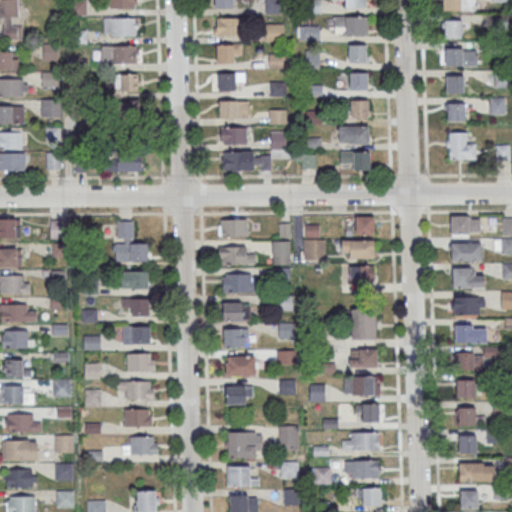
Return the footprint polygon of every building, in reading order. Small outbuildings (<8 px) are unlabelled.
[(18,0),(0,0),(0,39),(18,39),(18,0)] [(284,0),(265,0),(265,12),(284,12),(284,0)] [(442,0),(443,10),(474,10),(474,0),(442,0)] [(344,34),(367,34),(367,16),(334,16),(334,25),(344,25),(344,34)] [(236,35),(235,17),(214,18),(214,35),(236,35)] [(139,35),(139,18),(103,18),(103,35),(139,35)] [(462,20),(443,20),(443,37),(462,37),(462,20)] [(265,40),(283,40),(283,23),(265,23),(265,40)] [(304,40),(319,40),(319,25),(304,25),(304,40)] [(234,55),(241,55),(241,43),(216,43),(216,63),(234,63),(234,55)] [(367,43),(348,43),(348,61),(367,61),(367,43)] [(101,45),(101,63),(139,63),(139,45),(101,45)] [(477,65),(477,48),(445,47),(445,65),(477,65)] [(0,68),(16,69),(16,51),(0,51),(0,68)] [(319,51),(305,51),(305,67),(319,67),(319,51)] [(493,87),(511,87),(511,70),(493,70),(493,87)] [(350,89),(367,89),(367,71),(350,71),(350,89)] [(58,72),(42,72),(42,85),(58,85),(58,72)] [(244,72),(217,72),(217,90),(236,90),(236,82),(244,82),(244,72)] [(140,73),(119,73),(119,90),(140,90),(140,73)] [(446,93),(464,93),(464,75),(446,75),(446,93)] [(0,95),(26,95),(26,78),(0,78),(0,95)] [(505,113),(504,97),(489,97),(489,113),(505,113)] [(41,116),(61,116),(61,98),(41,98),(41,116)] [(350,117),(369,117),(369,99),(350,99),(350,117)] [(248,100),(218,100),(218,118),(248,118),(248,100)] [(141,101),(118,101),(118,121),(141,121),(141,101)] [(465,120),(465,102),(446,102),(446,120),(465,120)] [(0,122),(23,122),(23,105),(0,105),(0,122)] [(286,123),(286,109),(269,109),(269,123),(286,123)] [(369,125),(350,125),(350,143),(369,143),(369,125)] [(59,126),(46,126),(46,139),(59,139),(59,126)] [(246,126),(220,126),(220,143),(246,143),(246,126)] [(0,130),(0,148),(21,148),(21,131),(0,130)] [(475,142),(465,142),(465,131),(447,131),(447,158),(475,158),(475,142)] [(510,158),(510,144),(494,144),(495,158),(510,158)] [(0,151),(0,169),(24,170),(24,152),(0,151)] [(222,170),(270,170),(270,151),(222,151),(222,170)] [(352,169),(369,169),(369,151),(340,151),(340,161),(352,161),(352,169)] [(61,168),(61,152),(46,152),(46,168),(61,168)] [(142,171),(142,152),(103,152),(103,171),(142,171)] [(314,167),(314,154),(301,154),(301,167),(314,167)] [(374,235),(374,215),(355,215),(355,235),(374,235)] [(480,215),(450,215),(450,233),(480,233),(480,215)] [(511,216),(501,216),(502,234),(511,233),(511,216)] [(0,236),(20,237),(20,218),(0,217),(0,236)] [(220,236),(246,236),(246,218),(220,218),(220,236)] [(133,220),(117,220),(117,241),(130,241),(130,260),(147,260),(147,242),(133,242),(133,220)] [(511,237),(500,238),(500,253),(511,253),(511,237)] [(304,259),(324,259),(324,239),(304,239),(304,259)] [(374,258),(374,239),(342,239),(342,258),(374,258)] [(289,264),(289,240),(271,240),(271,264),(289,264)] [(451,260),(482,260),(482,242),(451,242),(451,260)] [(252,264),(252,246),(218,246),(218,264),(252,264)] [(21,247),(0,247),(0,266),(21,266),(21,247)] [(511,277),(511,262),(502,263),(502,278),(511,277)] [(374,266),(348,266),(348,282),(374,282),(374,266)] [(452,267),(452,287),(484,287),(484,276),(473,276),(473,267),(452,267)] [(148,270),(122,270),(122,288),(148,288),(148,270)] [(0,292),(29,293),(29,274),(0,273),(0,292)] [(222,273),(222,292),(253,292),(253,273),(222,273)] [(501,308),(511,308),(511,290),(501,291),(501,308)] [(484,296),(451,296),(451,314),(484,314),(484,296)] [(130,306),(130,315),(149,315),(149,297),(122,297),(122,306),(130,306)] [(248,302),(223,302),(223,320),(248,320),(248,302)] [(0,321),(35,321),(35,303),(0,303),(0,321)] [(350,339),(375,339),(375,309),(350,309),(350,339)] [(454,324),(454,342),(486,342),(486,324),(454,324)] [(150,326),(122,326),(122,344),(150,344),(150,326)] [(249,347),(248,328),(223,328),(223,347),(249,347)] [(1,347),(33,347),(33,329),(1,329),(1,347)] [(349,367),(377,367),(377,349),(349,349),(349,367)] [(292,362),(292,350),(277,350),(277,362),(292,362)] [(455,369),(483,369),(483,352),(455,352),(455,369)] [(126,354),(126,372),(153,372),(153,354),(126,354)] [(226,375),(255,375),(255,356),(226,356),(226,375)] [(21,358),(3,358),(3,377),(31,377),(31,368),(21,368),(21,358)] [(344,377),(344,395),(378,395),(378,377),(344,377)] [(70,395),(70,378),(53,378),(53,395),(70,395)] [(295,379),(279,379),(279,394),(295,394),(295,379)] [(456,396),(475,396),(475,379),(456,379),(456,396)] [(151,382),(117,382),(117,399),(151,399),(151,382)] [(309,384),(309,401),(325,401),(325,384),(309,384)] [(2,403),(32,403),(32,392),(23,392),(23,385),(2,385),(2,403)] [(252,403),(252,385),(226,385),(226,404),(252,403)] [(378,423),(378,404),(361,404),(361,423),(378,423)] [(457,424),(482,424),(482,416),(476,416),(476,407),(457,407),(457,424)] [(151,427),(151,410),(123,410),(123,427),(151,427)] [(40,414),(5,414),(5,431),(40,431),(40,414)] [(279,449),(298,449),(298,424),(279,424),(279,449)] [(227,432),(227,457),(255,457),(255,444),(246,444),(246,432),(227,432)] [(377,433),(350,433),(350,441),(341,441),(341,451),(377,451),(377,433)] [(73,434),(54,434),(54,451),(73,451),(73,434)] [(476,452),(476,434),(458,434),(458,452),(476,452)] [(127,437),(127,455),(157,455),(157,437),(127,437)] [(37,440),(4,439),(4,459),(37,459),(37,440)] [(298,477),(298,461),(281,461),(281,477),(298,477)] [(73,462),(55,462),(55,479),(73,479),(73,462)] [(378,462),(344,462),(344,479),(378,479),(378,462)] [(493,462),(459,462),(459,480),(493,480),(493,462)] [(228,485),(257,485),(257,475),(249,475),(249,466),(228,466),(228,485)] [(33,486),(33,468),(6,468),(6,486),(33,486)] [(314,484),(330,484),(330,468),(314,468),(314,484)] [(299,488),(283,488),(283,504),(299,504),(299,488)] [(361,489),(361,507),(380,507),(380,489),(361,489)] [(73,506),(73,490),(56,490),(56,506),(73,506)] [(478,490),(459,490),(459,507),(478,507),(478,490)] [(136,491),(136,511),(156,511),(156,491),(136,491)] [(257,494),(229,494),(229,511),(257,511),(257,494)] [(35,511),(35,495),(7,495),(7,511),(35,511)] [(87,511),(104,511),(105,500),(88,500),(87,511)]
